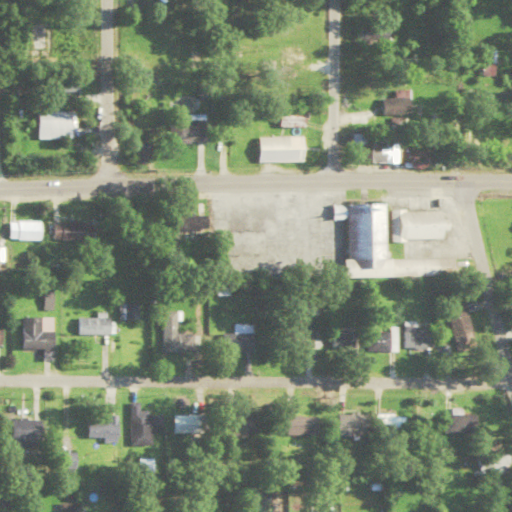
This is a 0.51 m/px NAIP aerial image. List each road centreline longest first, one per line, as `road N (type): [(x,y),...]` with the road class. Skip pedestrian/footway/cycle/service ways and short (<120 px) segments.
road 1 (secondary): [(511,174),(0,180)]
road 2 (residential): [(511,377),(0,374)]
road 3 (residential): [(511,377),(462,174)]
road 4 (tertiary): [(108,178),(107,0)]
road 5 (residential): [(332,173),(333,0)]
